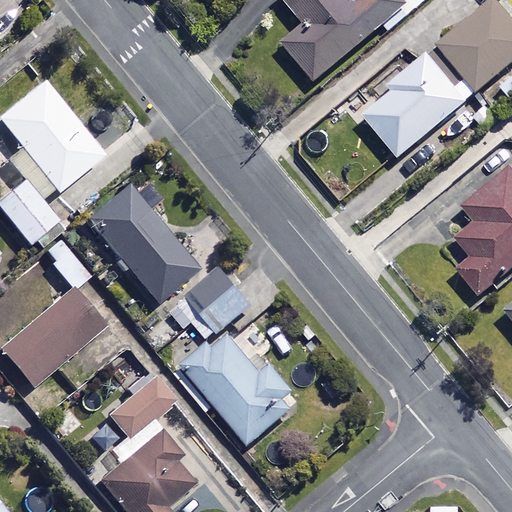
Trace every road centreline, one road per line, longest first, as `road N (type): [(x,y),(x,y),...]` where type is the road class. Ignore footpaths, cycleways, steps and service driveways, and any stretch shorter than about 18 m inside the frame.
road 1 (residential): [(454,421),(104,0)]
road 2 (residential): [(454,421),(345,511)]
